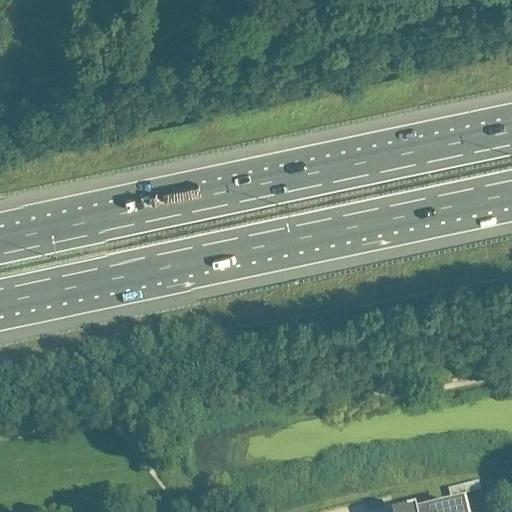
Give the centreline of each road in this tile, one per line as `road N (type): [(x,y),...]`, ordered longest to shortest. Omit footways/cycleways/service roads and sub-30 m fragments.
road 1 (motorway): [(0,303),(511,193)]
road 2 (motorway): [(511,132),(0,240)]
